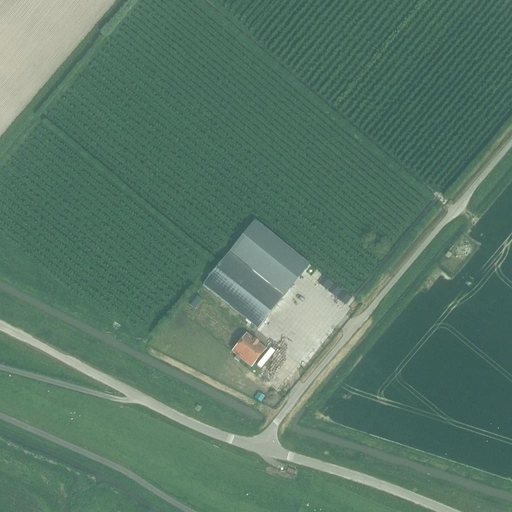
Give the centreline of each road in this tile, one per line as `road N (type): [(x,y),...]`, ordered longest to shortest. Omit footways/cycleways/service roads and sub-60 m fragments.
road 1 (unclassified): [(257,446),(511,142)]
road 2 (unclassified): [(257,446),(186,421),(0,327)]
road 3 (unclassified): [(448,511),(257,446)]
